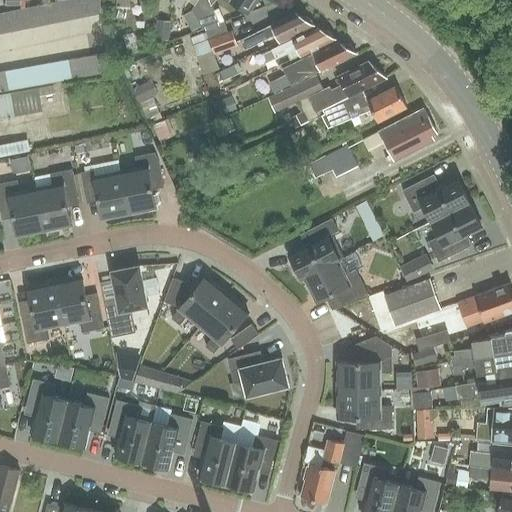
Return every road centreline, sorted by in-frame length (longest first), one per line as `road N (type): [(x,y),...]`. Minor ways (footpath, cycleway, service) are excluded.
road 1 (unclassified): [(0,263),(168,236),(223,254),(269,289),(299,323),(313,355),(280,511)]
road 2 (tertiary): [(511,185),(453,79),(409,34),(357,0)]
road 3 (unclassified): [(234,511),(0,451)]
